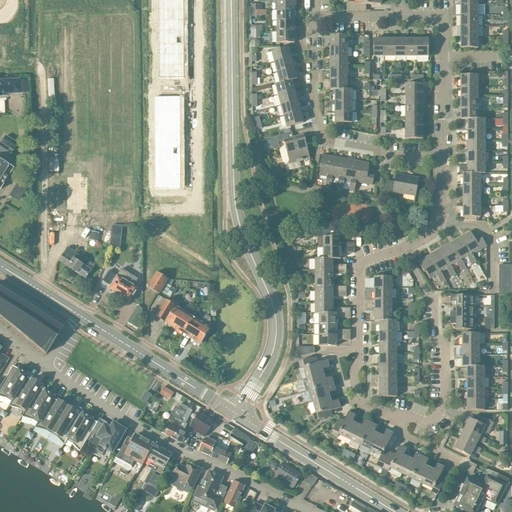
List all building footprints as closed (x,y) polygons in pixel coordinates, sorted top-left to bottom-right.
[(183,0),(157,0),(158,79),(184,79),(183,0)] [(294,10),(293,0),(276,0),(276,10),(294,10)] [(380,5),(380,0),(358,0),(358,2),(346,2),(346,11),(366,11),(366,5),(380,5)] [(478,16),(478,5),(460,5),(460,16),(478,16)] [(294,21),(294,10),(276,10),(276,21),(294,21)] [(478,26),(478,16),(460,16),(460,26),(478,26)] [(294,32),(294,21),(276,21),(276,27),(271,27),(271,32),(276,32),(294,32)] [(478,37),(478,26),(460,26),(460,37),(478,37)] [(294,43),(294,32),(276,32),(276,43),(294,43)] [(347,47),(347,36),(330,35),(330,47),(347,47)] [(478,48),(478,37),(460,37),(460,48),(478,48)] [(384,57),(384,39),(373,39),(373,57),(384,57)] [(395,57),(395,40),(384,39),(384,57),(395,57)] [(406,57),(406,40),(395,40),(395,57),(406,57)] [(417,57),(417,40),(406,40),(406,57),(417,57)] [(428,57),(428,40),(417,40),(417,57),(428,57)] [(291,58),(288,47),(271,52),(274,63),(291,58)] [(347,58),(347,47),(330,47),(330,58),(347,58)] [(294,69),(291,58),(274,63),(277,73),(294,69)] [(347,68),(347,58),(330,58),(330,68),(347,68)] [(347,79),(347,68),(330,68),(330,79),(347,79)] [(297,80),(294,69),(277,73),(279,83),(279,84),(292,81),(297,80)] [(478,87),(478,75),(460,75),(460,87),(478,87)] [(347,90),(347,79),(330,79),(330,90),(334,90),(347,90)] [(0,94),(20,94),(19,80),(0,81),(0,94)] [(294,91),(292,81),(279,84),(279,83),(275,85),(278,96),(294,91)] [(422,96),(422,84),(405,84),(405,96),(422,96)] [(478,98),(478,87),(460,87),(460,98),(478,98)] [(352,101),(352,90),(347,90),(334,90),(334,101),(352,101)] [(297,102),(294,91),(278,96),(281,106),(297,102)] [(422,107),(422,96),(405,96),(405,107),(422,107)] [(180,97),(154,97),(155,189),(180,189),(180,97)] [(478,109),(478,98),(460,98),(460,108),(478,109)] [(352,112),(352,101),(334,101),(334,112),(352,112)] [(300,112),(297,102),(281,106),(283,116),(300,112)] [(422,117),(422,107),(405,107),(405,117),(422,117)] [(478,120),(478,119),(478,109),(460,108),(460,120),(467,120),(478,120)] [(303,123),(300,112),(283,116),(286,127),(303,123)] [(352,123),(352,112),(334,112),(334,123),(352,123)] [(422,128),(422,117),(405,117),(405,128),(422,128)] [(485,131),(485,119),(478,119),(478,120),(467,120),(467,131),(485,131)] [(422,140),(422,128),(405,128),(405,140),(422,140)] [(485,141),(485,131),(467,131),(467,141),(485,141)] [(309,159),(303,135),(293,138),(292,132),(269,138),(273,150),(279,148),(278,143),(283,141),(290,164),(309,159)] [(11,168),(15,161),(10,158),(18,144),(5,137),(1,143),(10,149),(7,152),(0,147),(0,190),(6,181),(8,182),(9,180),(7,179),(13,169),(11,168)] [(485,152),(485,141),(467,141),(467,152),(485,152)] [(485,163),(485,152),(467,152),(467,163),(485,163)] [(330,178),(333,157),(321,155),(319,167),(321,168),(320,176),(327,177),(325,186),(330,187),(332,178),(330,178)] [(341,180),(345,160),(333,157),(330,178),(332,178),(339,179),(337,189),(342,190),(344,181),(341,180)] [(353,182),(357,162),(345,160),(341,180),(344,181),(350,182),(349,191),(354,192),(356,183),(353,182)] [(367,176),(369,164),(357,162),(353,182),(356,183),(372,186),(374,177),(367,176)] [(485,174),(485,163),(467,163),(467,173),(467,174),(480,174),(485,174)] [(480,185),(480,174),(467,174),(467,173),(462,173),(462,185),(480,185)] [(415,196),(418,179),(396,175),(394,183),(384,181),(381,198),(395,201),(397,193),(415,196)] [(480,195),(480,185),(462,185),(462,195),(480,195)] [(480,206),(480,195),(462,195),(462,206),(480,206)] [(480,218),(480,206),(462,206),(462,218),(480,218)] [(120,247),(122,227),(112,226),(110,246),(120,247)] [(486,246),(482,239),(476,242),(470,232),(460,238),(470,256),(472,255),(486,246)] [(319,237),(318,239),(318,248),(323,248),(340,248),(346,248),(346,243),(340,243),(340,237),(323,237),(319,237)] [(470,256),(460,238),(449,244),(460,262),(461,261),(467,257),(472,265),(476,263),(472,255),(470,256)] [(460,262),(449,244),(439,250),(449,268),(451,267),(457,264),(461,271),(466,269),(461,261),(460,262)] [(94,266),(67,248),(59,262),(86,279),(95,266),(94,266)] [(340,259),(340,248),(323,248),(323,259),(332,259),(340,259)] [(449,268),(439,250),(428,256),(439,274),(441,273),(446,270),(451,277),(456,275),(451,267),(449,268)] [(439,274),(428,256),(418,262),(424,273),(426,272),(430,279),(436,275),(440,283),(445,281),(441,273),(439,274)] [(332,270),(332,259),(323,259),(315,259),(315,270),(332,270)] [(126,283),(125,282),(130,275),(121,270),(117,277),(108,272),(102,282),(110,287),(109,289),(114,292),(114,294),(116,295),(117,294),(119,295),(126,283)] [(332,270),(315,270),(315,281),(332,281),(332,275),(338,275),(338,270),(332,270)] [(165,284),(168,280),(157,273),(147,288),(158,295),(160,292),(165,284)] [(129,302),(139,286),(135,284),(137,280),(130,275),(125,282),(126,283),(119,295),(121,296),(121,298),(123,299),(124,299),(129,302)] [(391,289),(391,277),(374,277),(374,289),(391,289)] [(0,280),(0,287),(62,328),(66,323),(0,280)] [(332,281),(315,281),(315,292),(332,292),(338,292),(338,287),(334,287),(334,284),(332,284),(332,281)] [(165,284),(160,292),(166,295),(169,297),(172,293),(174,294),(176,291),(170,287),(165,284)] [(62,328),(0,287),(0,317),(45,354),(45,355),(62,328)] [(391,299),(391,289),(374,289),(374,300),(391,299)] [(332,302),(332,292),(315,292),(315,302),(332,302)] [(474,307),(474,296),(450,296),(450,303),(456,303),(456,307),(474,307)] [(193,318),(159,297),(153,307),(159,310),(155,317),(166,323),(166,326),(169,328),(172,327),(183,334),(193,318)] [(391,310),(391,299),(374,300),(374,310),(391,310)] [(332,313),(332,302),(315,302),(315,314),(319,314),(319,313),(332,313)] [(474,318),(474,307),(456,307),(456,312),(450,312),(450,318),(474,318)] [(391,321),(391,310),(374,310),(374,321),(378,321),(391,321)] [(336,324),(336,313),(332,313),(319,313),(319,314),(319,325),(336,324)] [(142,321),(133,315),(128,321),(137,327),(142,321)] [(206,335),(210,329),(208,327),(209,325),(209,319),(205,316),(201,323),(193,318),(183,334),(193,340),(193,343),(196,345),(199,344),(199,345),(204,338),(206,335)] [(474,330),(474,318),(450,318),(450,325),(456,325),(456,330),(474,330)] [(396,332),(396,321),(391,321),(378,321),(378,332),(396,332)] [(336,335),(336,324),(319,325),(319,335),(336,335)] [(396,343),(396,332),(378,332),(378,343),(396,343)] [(479,345),(479,334),(462,334),(462,345),(479,345)] [(336,347),(336,340),(350,340),(350,335),(342,335),(336,335),(319,335),(319,347),(336,347)] [(396,354),(396,343),(378,343),(378,354),(396,354)] [(479,356),(479,345),(462,345),(462,356),(479,356)] [(314,347),(298,347),(298,350),(300,357),(314,353),(314,347)] [(396,364),(396,354),(378,354),(378,365),(396,364)] [(479,367),(479,356),(462,356),(462,367),(466,367),(479,367)] [(321,370),(328,368),(326,361),(317,364),(315,358),(298,362),(300,369),(303,368),(306,379),(323,375),(321,370)] [(396,375),(396,364),(378,365),(379,375),(396,375)] [(12,400),(27,377),(28,374),(19,369),(18,370),(13,366),(0,387),(0,397),(5,399),(7,396),(12,400)] [(203,367),(201,372),(210,377),(213,372),(203,367)] [(484,378),(484,367),(479,367),(466,367),(466,378),(484,378)] [(332,385),(331,378),(324,380),(323,375),(306,379),(302,380),(302,382),(307,380),(310,391),(332,385)] [(396,386),(396,375),(379,375),(379,386),(396,386)] [(25,411),(40,388),(42,385),(32,379),(31,380),(27,377),(12,400),(8,407),(9,407),(18,410),(20,407),(25,411)] [(484,389),(484,378),(466,378),(466,389),(484,389)] [(329,398),(327,393),(334,391),(332,385),(310,391),(312,401),(308,402),(308,404),(312,402),(329,398)] [(396,397),(396,386),(379,386),(379,397),(396,397)] [(169,400),(173,393),(164,387),(160,394),(169,400)] [(38,421),(53,399),(55,396),(45,390),(44,391),(40,388),(25,411),(21,417),(22,418),(22,417),(31,420),(33,418),(38,421)] [(484,399),(484,389),(466,389),(466,399),(484,399)] [(146,403),(151,395),(146,392),(141,400),(146,403)] [(273,393),(268,402),(280,399),(278,392),(273,393)] [(329,411),(339,408),(337,401),(330,403),(329,398),(312,402),(316,414),(312,415),(314,421),(331,417),(329,411)] [(52,432),(67,406),(58,401),(57,402),(53,399),(38,421),(34,428),(35,428),(45,431),(46,429),(52,432)] [(484,399),(466,399),(466,411),(484,411),(484,399)] [(180,404),(177,411),(184,414),(186,409),(187,408),(180,404)] [(68,439),(81,416),(76,413),(77,412),(67,406),(52,432),(58,436),(56,438),(63,445),(63,446),(64,446),(68,439)] [(184,429),(186,425),(184,424),(191,411),(186,409),(184,414),(181,420),(182,421),(179,427),(180,427),(173,440),(185,446),(187,440),(184,439),(188,431),(184,429)] [(79,452),(87,440),(97,423),(92,420),(92,419),(83,413),(81,416),(68,439),(73,442),(72,445),(79,452)] [(349,440),(356,425),(351,423),(354,416),(348,413),(344,422),(338,419),(331,435),(337,438),(338,435),(349,440)] [(173,440),(180,427),(179,427),(182,421),(181,420),(170,414),(167,420),(171,423),(168,430),(164,428),(161,434),(173,440)] [(204,437),(213,423),(198,414),(189,429),(204,437)] [(488,434),(493,423),(479,416),(476,422),(469,418),(464,429),(480,436),(482,431),(488,434)] [(112,452),(125,431),(123,430),(123,429),(115,424),(115,425),(113,424),(110,428),(104,425),(104,426),(98,422),(100,419),(97,423),(87,440),(89,442),(87,445),(103,455),(105,451),(106,450),(110,452),(110,451),(112,452)] [(360,445),(370,424),(364,421),(361,427),(356,425),(349,440),(347,444),(348,444),(350,441),(360,445)] [(370,451),(378,435),(373,433),(376,427),(370,424),(360,445),(369,450),(367,454),(369,454),(370,451)] [(242,451),(250,438),(235,428),(227,441),(237,448),(234,456),(241,459),(244,452),(242,451)] [(485,439),(480,436),(464,429),(459,439),(475,446),(477,441),(483,444),(485,439)] [(384,451),(392,434),(385,431),(382,437),(378,435),(370,451),(381,456),(376,466),(382,469),(390,453),(384,451)] [(146,460),(154,445),(136,435),(129,448),(123,445),(116,458),(131,466),(133,461),(142,466),(145,460),(146,460)] [(481,449),(475,446),(459,439),(454,449),(470,457),(472,451),(478,454),(481,449)] [(225,453),(213,448),(215,443),(209,440),(207,445),(205,444),(203,447),(201,446),(199,451),(200,452),(200,453),(225,465),(229,455),(230,454),(225,452),(225,453)] [(250,457),(258,444),(252,441),(244,454),(250,457)] [(152,469),(162,450),(154,445),(146,460),(150,463),(148,467),(152,469)] [(400,474),(407,459),(403,456),(406,450),(399,447),(395,456),(390,453),(382,469),(388,471),(389,469),(400,474)] [(162,472),(171,455),(162,450),(152,469),(159,474),(160,472),(162,472)] [(411,479),(421,457),(415,454),(412,461),(407,459),(400,474),(398,478),(399,478),(401,474),(411,479)] [(422,484),(429,469),(424,467),(427,460),(421,457),(411,479),(420,484),(418,488),(420,488),(422,484)] [(192,488),(200,472),(187,466),(186,469),(179,465),(178,466),(172,463),(168,472),(174,475),(173,477),(180,480),(179,484),(179,486),(183,488),(185,487),(186,485),(192,488)] [(292,489),(299,477),(281,465),(273,478),(292,489)] [(437,495),(444,479),(439,477),(443,468),(437,465),(433,471),(429,469),(422,484),(432,489),(431,492),(437,495)] [(145,481),(151,471),(146,469),(141,478),(145,481)] [(150,485),(156,474),(151,471),(145,481),(147,482),(146,482),(150,485)] [(213,511),(216,511),(226,492),(216,488),(215,485),(218,484),(221,478),(209,472),(201,489),(198,488),(191,502),(201,506),(202,504),(209,507),(208,509),(213,511)] [(475,511),(482,498),(496,505),(509,480),(498,475),(496,480),(487,475),(481,486),(467,479),(454,506),(465,511),(475,511)] [(234,509),(244,487),(233,482),(223,504),(234,509)] [(152,496),(155,490),(146,484),(142,490),(152,496)] [(140,497),(133,509),(138,511),(145,500),(140,497)] [(351,503),(347,510),(350,511),(363,511),(364,510),(366,507),(353,500),(351,503)]
